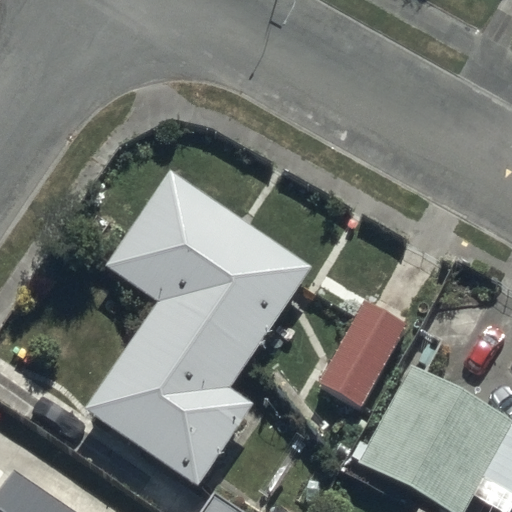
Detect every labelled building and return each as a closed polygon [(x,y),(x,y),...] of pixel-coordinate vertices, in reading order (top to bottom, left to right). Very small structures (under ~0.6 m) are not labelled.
[(158,301),(83,412),(195,486),(251,403),(232,390),(314,269),(167,172),(104,265),(158,301)] [(407,330),(361,304),(317,382),(363,408),(407,330)] [(358,459),(452,511),(506,511),(511,503),(511,422),(411,366),(358,459)] [(0,511),(67,511),(9,473),(0,485),(0,511)] [(246,511),(213,491),(200,511),(246,511)]
